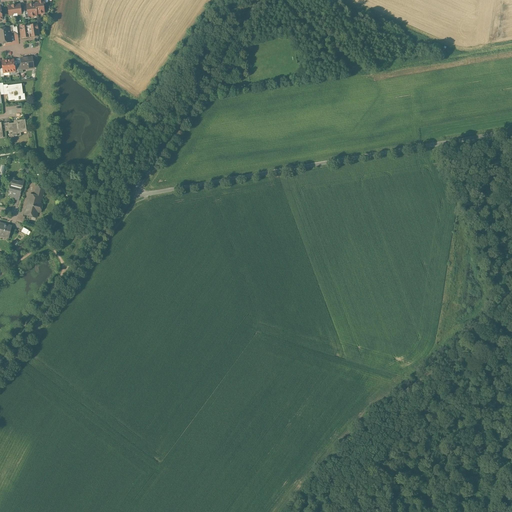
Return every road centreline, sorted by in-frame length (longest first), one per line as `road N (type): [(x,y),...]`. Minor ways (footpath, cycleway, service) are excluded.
road 1 (unclassified): [(135,191),(511,132)]
road 2 (unclassified): [(0,376),(135,191)]
road 3 (unclassified): [(135,191),(259,0)]
